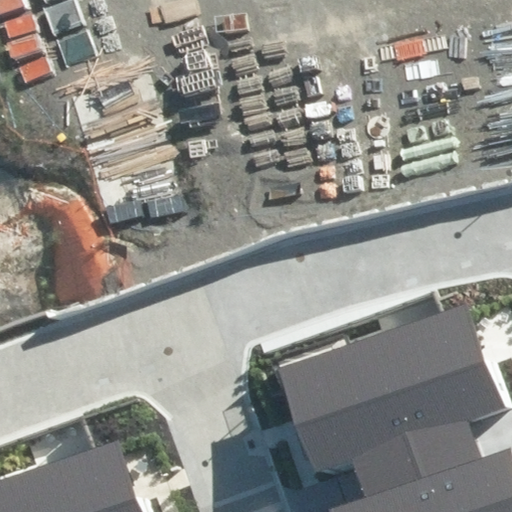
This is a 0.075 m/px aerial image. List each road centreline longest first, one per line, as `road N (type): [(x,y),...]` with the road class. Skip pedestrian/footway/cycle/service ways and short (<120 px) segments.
road 1 (residential): [(186,325),(342,265),(511,230)]
road 2 (residential): [(186,325),(255,511)]
road 3 (residential): [(0,392),(186,325)]
